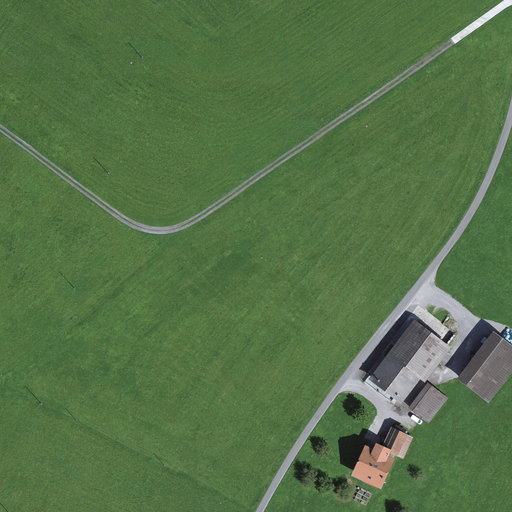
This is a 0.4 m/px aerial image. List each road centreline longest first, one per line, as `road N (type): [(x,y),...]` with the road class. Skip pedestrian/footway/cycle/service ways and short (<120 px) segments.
road 1 (track): [(0,123),(133,222),(160,229),(193,222),(510,0)]
road 2 (unclassified): [(259,511),(344,378),(458,233),(511,109)]
